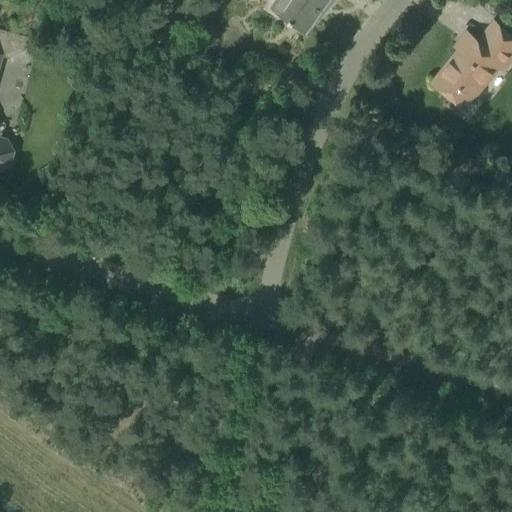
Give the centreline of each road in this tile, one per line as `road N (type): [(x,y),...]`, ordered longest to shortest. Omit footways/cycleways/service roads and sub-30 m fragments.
road 1 (unclassified): [(257,329),(285,213),(318,124),(376,21),(398,0)]
road 2 (unclassified): [(257,329),(0,256)]
road 3 (unclassified): [(511,399),(257,329)]
